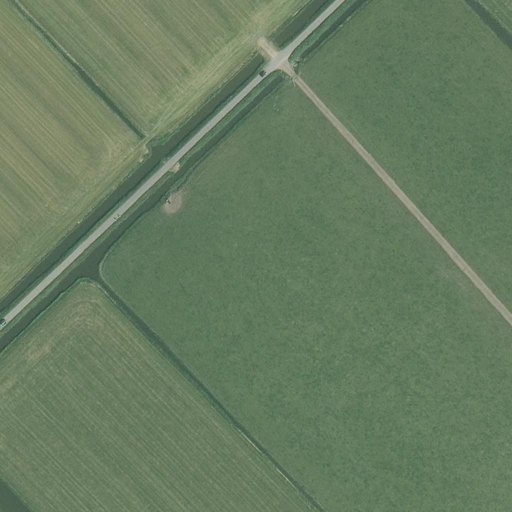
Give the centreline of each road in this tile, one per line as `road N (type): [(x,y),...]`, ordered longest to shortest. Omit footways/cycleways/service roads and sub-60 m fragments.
road 1 (unclassified): [(0,327),(341,0)]
road 2 (track): [(511,321),(260,41)]
